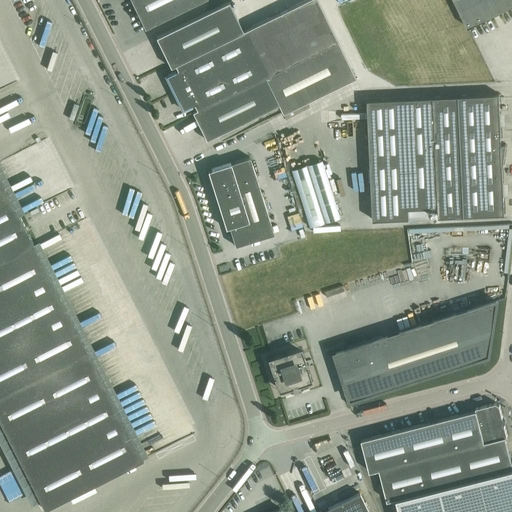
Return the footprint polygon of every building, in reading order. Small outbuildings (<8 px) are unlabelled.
[(131,0),(145,28),(202,0),(131,0)] [(156,36),(171,66),(175,64),(178,69),(166,75),(168,80),(173,90),(183,109),(194,104),(197,109),(192,111),(206,139),(241,122),(279,104),(283,112),(347,80),(355,77),(317,0),(305,0),(243,30),(229,1),(156,36)] [(511,4),(511,0),(454,0),(468,27),(511,4)] [(434,96),(368,99),(371,170),(373,219),(409,218),(409,207),(438,206),(439,216),(504,213),(502,163),(504,163),(506,143),(501,143),(499,93),(434,96)] [(250,156),(207,170),(226,227),(229,226),(235,246),(274,233),(250,156)] [(339,217),(322,160),(291,169),(309,226),(339,217)] [(0,421),(41,502),(44,509),(93,484),(143,459),(34,244),(0,177),(0,421)] [(351,399),(489,354),(497,300),(336,352),(341,368),(340,368),(351,399)] [(302,351),(296,348),(272,356),(269,362),(277,387),(282,390),(307,382),(310,376),(302,351)] [(476,410),(362,439),(370,471),(380,468),(388,500),(397,497),(400,511),(500,511),(511,509),(511,460),(506,436),(508,435),(500,404),(496,402),(476,407),(476,410)] [(317,511),(282,511),(280,508),(271,511),(369,511),(359,492),(317,511)]
